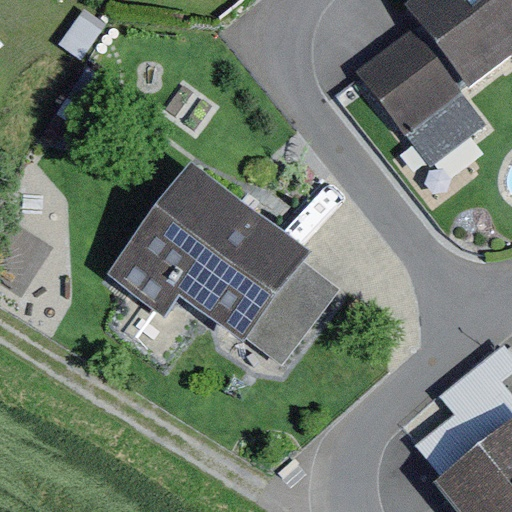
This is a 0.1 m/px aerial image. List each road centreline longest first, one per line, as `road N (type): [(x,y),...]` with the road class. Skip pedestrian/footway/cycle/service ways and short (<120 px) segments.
road 1 (residential): [(482,313),(308,87),(292,44),(310,0)]
road 2 (track): [(300,511),(0,321)]
road 3 (residential): [(300,511),(482,313)]
